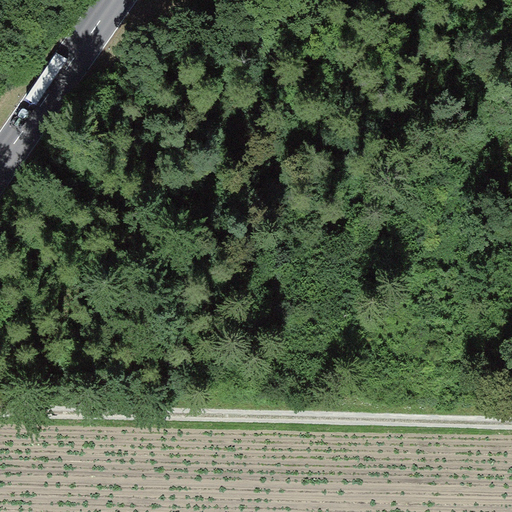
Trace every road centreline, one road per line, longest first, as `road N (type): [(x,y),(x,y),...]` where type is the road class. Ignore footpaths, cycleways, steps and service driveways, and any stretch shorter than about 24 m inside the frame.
road 1 (track): [(0,410),(511,421)]
road 2 (tertiary): [(116,0),(0,166)]
